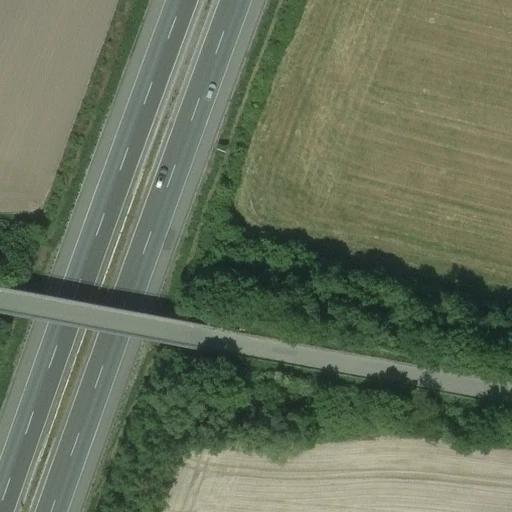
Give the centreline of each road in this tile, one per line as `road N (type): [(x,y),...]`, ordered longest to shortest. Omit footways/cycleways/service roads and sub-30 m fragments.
road 1 (motorway): [(53,511),(241,0)]
road 2 (motorway): [(187,0),(3,511)]
road 3 (unclassified): [(0,301),(511,393)]
